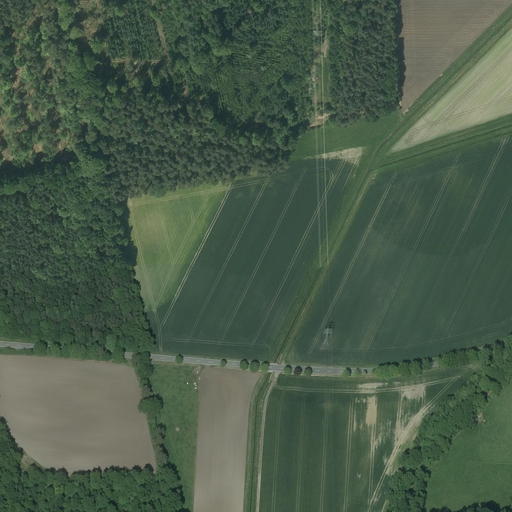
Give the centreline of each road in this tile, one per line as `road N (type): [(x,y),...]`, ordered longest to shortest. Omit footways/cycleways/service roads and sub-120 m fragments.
road 1 (tertiary): [(0,344),(349,372),(428,365),(511,342)]
road 2 (track): [(279,368),(268,394),(257,511)]
